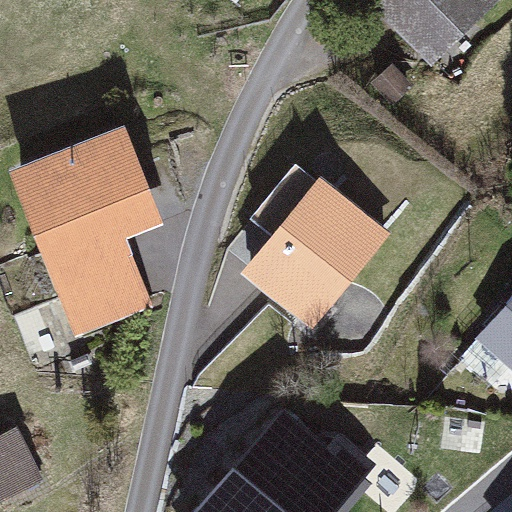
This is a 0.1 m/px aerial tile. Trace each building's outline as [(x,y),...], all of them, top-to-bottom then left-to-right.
[(496,0),(386,0),(376,10),(430,66),(496,0)] [(161,222),(128,133),(16,174),(75,331),(151,302),(126,235),(161,222)] [(330,184),(242,281),(301,334),(389,237),(330,184)] [(511,306),(483,336),(511,364),(511,306)] [(291,405),(193,509),(195,511),(335,511),(368,477),(291,405)] [(511,430),(501,416),(397,496),(409,511),(509,511),(511,511),(511,430)] [(16,426),(0,434),(0,509),(47,486),(16,426)]
